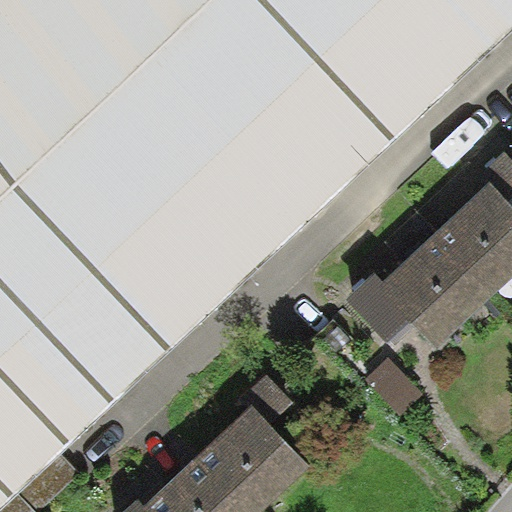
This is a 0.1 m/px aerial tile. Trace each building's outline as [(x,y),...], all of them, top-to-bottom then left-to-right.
[(511,0),(0,0),(0,502),(511,30),(511,0)] [(511,172),(492,187),(511,212),(511,172)] [(511,233),(478,198),(372,297),(421,349),(511,263),(511,233)] [(412,428),(433,402),(396,373),(375,399),(412,428)] [(277,397),(255,421),(280,444),(302,421),(277,397)] [(238,421),(144,511),(252,511),(291,476),(238,421)]
